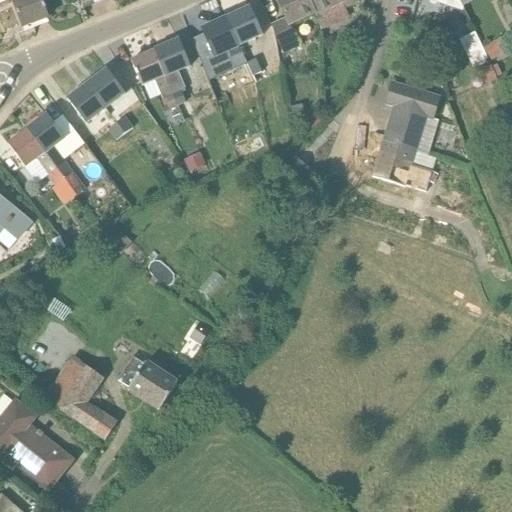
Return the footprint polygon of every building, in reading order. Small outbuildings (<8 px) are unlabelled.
[(12,0),(23,28),(48,19),(40,0),(12,0)] [(276,0),(285,21),(272,27),(283,54),(298,47),(289,27),(315,15),(308,0),(276,0)] [(308,0),(315,15),(316,16),(342,5),(344,10),(359,3),(357,0),(308,0)] [(425,0),(463,12),(463,7),(459,0),(425,0)] [(250,9),(227,19),(239,47),(263,36),(250,9)] [(246,65),(239,47),(227,20),(202,31),(204,36),(192,41),(209,82),(246,65)] [(459,41),(474,70),(489,62),(475,33),(459,41)] [(508,49),(501,40),(485,50),(491,60),(508,49)] [(179,41),(155,51),(165,76),(178,106),(185,103),(182,93),(185,92),(178,72),(190,67),(179,41)] [(177,106),(165,77),(155,51),(131,61),(141,87),(155,81),(163,100),(165,100),(169,109),(177,106)] [(262,73),(256,60),(247,64),(247,65),(253,77),(262,73)] [(107,71),(87,86),(105,110),(125,95),(107,71)] [(385,136),(383,144),(416,154),(427,119),(432,121),(432,120),(439,99),(393,85),(386,106),(394,108),(385,136)] [(87,86),(67,100),(85,124),(105,110),(87,86)] [(47,116),(28,131),(65,180),(77,196),(78,195),(85,189),(64,160),(54,147),(65,139),(54,124),(47,116)] [(28,131),(8,146),(25,169),(36,160),(48,177),(56,187),(65,180),(28,131)] [(378,157),(372,178),(373,178),(405,188),(405,187),(426,193),(432,174),(412,168),(412,166),(416,155),(416,154),(383,144),(382,145),(378,157)] [(305,171),(295,162),(295,163),(290,168),(288,170),(298,180),(301,177),(305,172),(305,171)] [(0,232),(4,228),(18,240),(31,225),(0,199),(0,232)] [(121,234),(110,245),(121,256),(132,244),(121,234)] [(133,358),(118,382),(130,390),(129,391),(161,412),(178,385),(146,364),(145,366),(133,358)] [(87,370),(60,408),(106,440),(116,426),(86,406),(103,381),(87,370)] [(16,399),(12,403),(4,396),(0,400),(0,417),(0,418),(0,457),(6,450),(48,487),(68,462),(56,450),(58,447),(41,432),(44,428),(40,424),(37,427),(27,419),(32,413),(16,399)] [(0,511),(18,511),(0,496),(0,511)]
